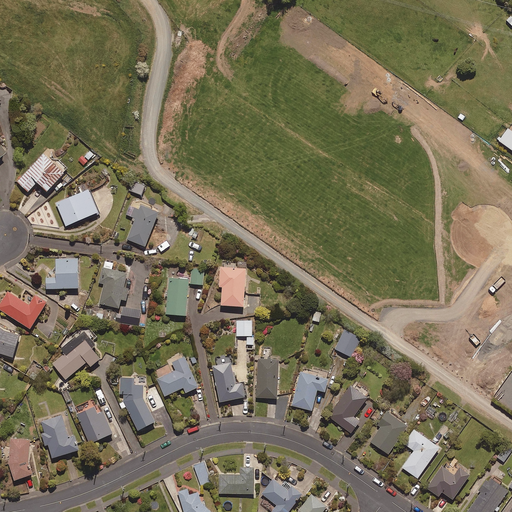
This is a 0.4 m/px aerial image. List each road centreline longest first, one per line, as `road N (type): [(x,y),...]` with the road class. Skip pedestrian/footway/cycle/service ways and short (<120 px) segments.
road 1 (unclassified): [(382,334),(159,174),(149,130),(164,31),(148,0)]
road 2 (residential): [(386,498),(307,447),(246,432),(195,440),(102,486),(31,508)]
road 3 (residential): [(484,236),(434,178),(389,154),(346,157),(302,177),(252,172)]
road 4 (residential): [(382,334),(394,317),(454,315),(498,247)]
road 5 (unclassified): [(511,425),(382,334)]
